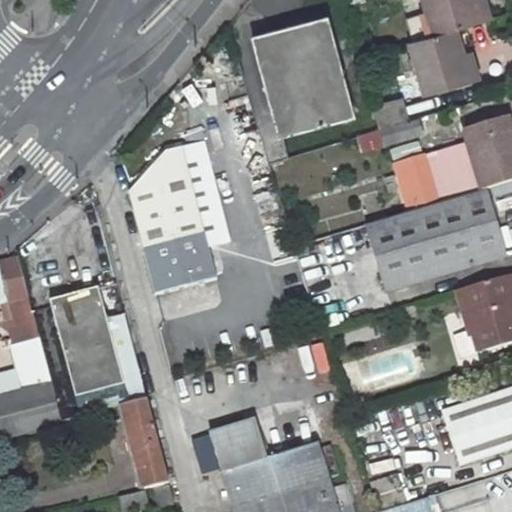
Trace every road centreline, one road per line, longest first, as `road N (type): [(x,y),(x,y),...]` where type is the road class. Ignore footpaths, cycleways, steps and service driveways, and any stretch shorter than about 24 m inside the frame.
road 1 (unclassified): [(0,229),(51,193),(214,0)]
road 2 (unclassified): [(155,0),(59,95)]
